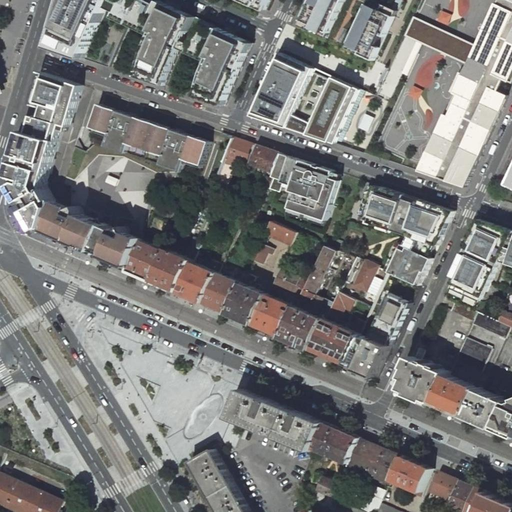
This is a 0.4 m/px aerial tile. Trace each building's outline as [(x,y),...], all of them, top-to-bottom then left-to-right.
[(67,0),(54,47),(113,67),(133,24),(157,35),(149,52),(140,76),(168,86),(185,48),(213,61),(208,73),(200,96),(227,106),(256,43),(226,29),(222,28),(221,31),(207,25),(198,44),(189,40),(193,31),(188,28),(194,15),(171,4),(164,1),(162,4),(153,0),(67,0)] [(246,0),(267,10),(271,0),(246,0)] [(313,0),(302,26),(329,38),(346,0),(313,0)] [(403,0),(371,0),(350,48),(377,60),(405,1),(403,0)] [(469,186),(511,97),(511,0),(500,0),(459,88),(463,89),(453,110),(449,108),(421,170),(469,186)] [(266,93),(256,115),(271,121),(297,58),(285,52),(279,66),(277,70),(266,93)] [(297,58),(271,121),(327,139),(353,84),(305,62),(297,58)] [(18,176),(15,185),(44,232),(48,234),(57,202),(45,183),(63,123),(70,125),(82,84),(44,71),(34,103),(46,107),(43,116),(36,114),(34,122),(29,120),(20,154),(24,155),(22,162),(18,160),(13,175),(18,176)] [(364,89),(353,84),(327,139),(339,144),(364,89)] [(126,112),(120,110),(119,112),(115,110),(116,109),(102,104),(98,115),(100,119),(96,121),(94,127),(100,129),(100,132),(111,136),(108,145),(128,152),(132,143),(143,146),(144,143),(150,145),(158,123),(144,118),(143,120),(140,119),(141,117),(134,115),(135,111),(127,108),(126,112)] [(182,131),(175,129),(174,130),(171,129),(171,128),(158,123),(150,145),(157,148),(155,151),(166,154),(163,164),(184,171),(187,161),(198,165),(198,162),(205,164),(207,158),(206,154),(210,152),(213,142),(199,137),(199,139),(195,137),(195,136),(189,133),(191,130),(183,127),(182,131)] [(254,142),(236,136),(226,161),(236,165),(237,162),(247,166),(252,153),(249,152),(254,142)] [(284,153),(260,145),(253,163),(276,171),(284,153)] [(291,210),(329,222),(344,174),(284,153),(276,171),(274,176),(285,180),(284,182),(296,186),(295,190),(297,191),(291,210)] [(110,175),(108,182),(113,184),(116,178),(110,175)] [(371,185),(361,214),(365,216),(375,186),(371,185)] [(410,247),(400,242),(387,270),(387,271),(391,272),(422,286),(435,258),(428,255),(433,243),(441,246),(449,228),(457,211),(424,200),(391,189),(383,186),(383,188),(376,185),(375,186),(365,216),(365,217),(372,220),(371,222),(415,237),(410,247)] [(238,197),(228,192),(225,199),(235,204),(238,197)] [(48,234),(70,243),(90,252),(95,254),(97,249),(109,254),(107,259),(133,270),(146,241),(146,240),(132,234),(128,226),(120,229),(85,214),(81,206),(72,209),(57,202),(54,213),(48,234)] [(284,225),(300,232),(303,225),(287,218),(287,219),(284,225)] [(495,284),(509,254),(511,254),(511,262),(510,269),(511,269),(511,234),(505,232),(506,229),(494,225),(494,223),(480,219),(468,246),(468,247),(469,247),(466,253),(465,252),(464,254),(454,276),(456,276),(452,283),(454,284),(447,297),(456,301),(480,311),(486,298),(487,299),(494,284),(495,284)] [(284,225),(275,221),(270,232),(294,244),(300,232),(284,225)] [(511,234),(511,229),(494,223),(494,225),(506,229),(505,232),(511,234)] [(189,235),(179,230),(170,251),(157,281),(181,291),(195,262),(205,240),(196,235),(187,255),(181,253),(189,235)] [(170,251),(146,241),(133,270),(157,281),(170,251)] [(272,247),(264,244),(257,261),(264,264),(272,247)] [(331,246),(329,245),(312,281),(306,293),(317,299),(319,294),(340,250),(331,246)] [(358,258),(347,280),(380,296),(380,295),(391,272),(387,271),(387,270),(380,267),(381,265),(367,259),(366,261),(358,257),(358,258)] [(220,273),(195,262),(181,291),(206,302),(220,273)] [(312,281),(283,268),(275,285),(304,298),(306,293),(312,281)] [(380,376),(422,286),(391,272),(380,295),(363,333),(349,363),(380,376)] [(246,284),(220,273),(206,302),(232,313),(246,284)] [(250,274),(246,284),(249,285),(251,281),(255,281),(257,277),(250,274)] [(246,284),(232,313),(257,324),(271,294),(249,285),(246,284)] [(351,296),(341,292),(336,302),(330,315),(340,319),(351,296)] [(317,299),(306,293),(304,298),(299,307),(285,336),(314,348),(328,319),(329,318),(330,315),(336,302),(319,294),(317,299)] [(299,307),(271,294),(257,324),(285,336),(299,307)] [(511,325),(501,321),(480,311),(474,324),(507,338),(511,328),(511,325)] [(511,325),(511,313),(504,311),(501,321),(511,325)] [(363,333),(329,318),(328,319),(314,348),(349,363),(363,333)] [(494,349),(468,337),(457,361),(483,372),(494,349)] [(427,350),(421,348),(408,377),(417,380),(413,390),(438,401),(450,375),(452,372),(441,367),(442,365),(439,364),(439,365),(433,362),(434,361),(431,360),(430,362),(423,360),(427,350)] [(484,389),(450,375),(438,401),(471,416),(484,389)] [(328,422),(245,388),(233,417),(247,422),(257,426),(316,451),(317,448),(328,422)] [(507,399),(484,389),(471,416),(495,426),(498,427),(511,401),(507,399)] [(511,401),(498,427),(511,433),(511,401)] [(363,437),(328,422),(317,448),(352,463),(363,437)] [(384,446),(363,437),(352,463),(351,465),(394,483),(406,456),(384,446)] [(253,511),(221,455),(217,448),(193,461),(214,498),(222,511),(253,511)] [(435,468),(406,456),(394,483),(404,488),(407,481),(416,485),(413,492),(424,496),(435,468)] [(61,511),(66,501),(0,471),(0,501),(24,511),(61,511)] [(462,480),(443,471),(431,498),(451,507),(462,480)] [(355,475),(348,472),(343,484),(350,487),(355,475)] [(343,484),(326,476),(320,489),(337,497),(343,484)] [(479,511),(488,491),(462,480),(451,507),(451,508),(460,511),(479,511)] [(356,487),(350,502),(371,511),(378,511),(382,503),(387,491),(368,483),(364,481),(362,484),(360,483),(358,488),(356,487)] [(511,511),(511,501),(488,491),(479,511),(511,511)] [(402,511),(382,503),(378,511),(402,511)]
